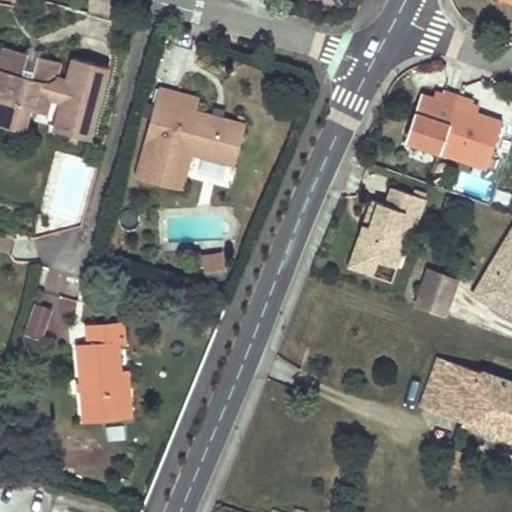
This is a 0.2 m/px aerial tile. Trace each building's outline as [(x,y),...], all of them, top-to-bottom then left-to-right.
[(90,140),(110,68),(74,58),(68,79),(59,76),(62,64),(37,57),(33,71),(26,69),(30,54),(19,51),(5,47),(1,64),(0,63),(0,128),(23,135),(31,107),(49,112),(52,99),(62,102),(54,130),(70,134),(67,142),(78,145),(80,137),(90,140)] [(33,71),(37,57),(30,54),(26,69),(33,71)] [(163,89),(139,176),(184,189),(193,154),(235,166),(246,126),(197,112),(200,99),(182,94),(163,89)] [(431,98),(419,93),(403,140),(485,169),(501,122),(473,113),(467,110),(469,104),(470,100),(442,89),(440,94),(438,100),(431,98)] [(433,91),(431,98),(438,100),(440,94),(433,91)] [(469,104),(467,110),(473,113),(475,106),(469,104)] [(424,217),(430,199),(393,187),(387,205),(374,200),(365,228),(352,268),(377,276),(381,262),(401,268),(406,250),(397,247),(408,212),(424,217)] [(511,230),(473,296),(511,318),(511,230)] [(223,270),(221,255),(201,257),(202,273),(223,270)] [(458,279),(429,269),(417,305),(446,315),(458,279)] [(52,310),(35,306),(26,336),(43,341),(52,310)] [(77,344),(81,420),(121,418),(119,372),(117,342),(124,342),(123,322),(104,323),(86,324),(87,344),(77,344)] [(443,408),(458,365),(439,358),(422,401),(443,408)] [(511,383),(458,365),(443,408),(441,414),(511,438),(511,383)] [(119,372),(121,418),(129,418),(127,371),(119,372)] [(445,448),(442,461),(468,468),(471,455),(445,448)]
